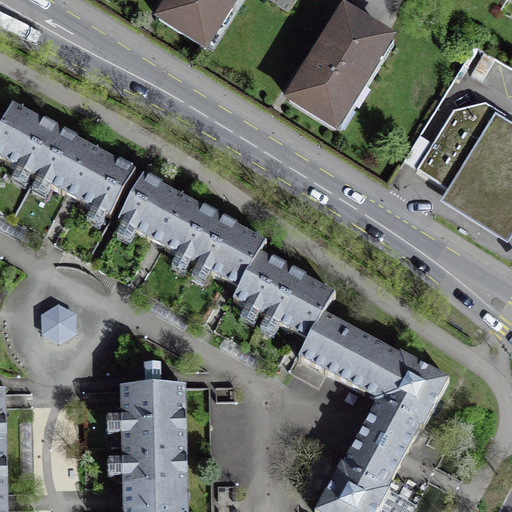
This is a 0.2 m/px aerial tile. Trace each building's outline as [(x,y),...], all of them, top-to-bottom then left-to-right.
[(172,0),(159,21),(204,49),(234,0),(172,0)] [(296,0),(265,0),(288,13),(296,0)] [(287,104),(332,133),(390,43),(344,14),(287,104)] [(13,108),(8,117),(0,112),(0,162),(73,201),(111,222),(137,174),(13,108)] [(418,172),(449,191),(456,195),(480,157),(504,118),(488,109),(453,113),(418,172)] [(511,123),(504,118),(480,157),(456,195),(449,191),(445,198),(442,202),(505,243),(511,231),(511,123)] [(300,338),(310,343),(300,362),(368,400),(376,404),(355,441),(349,452),(317,511),(318,511),(376,511),(403,464),(447,383),(325,316),(336,297),(262,257),(268,247),(146,180),(120,226),(158,246),(231,287),(240,291),(234,301),(300,338)] [(59,349),(77,340),(76,315),(57,305),(39,316),(41,341),(59,349)] [(146,389),(120,390),(120,400),(122,502),(122,511),(188,511),(185,388),(160,389),(160,369),(145,370),(146,389)] [(0,511),(8,511),(9,504),(6,404),(5,393),(0,393),(0,511)]
